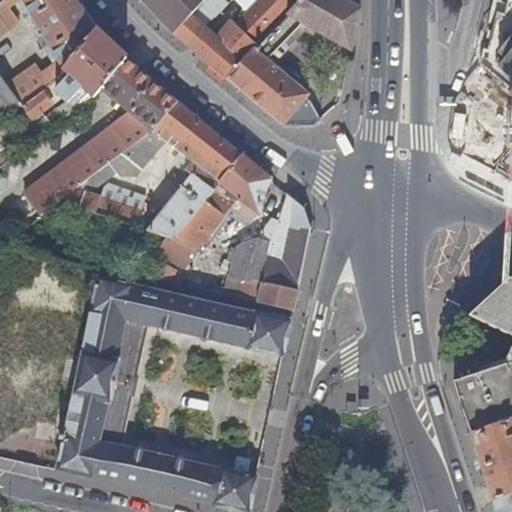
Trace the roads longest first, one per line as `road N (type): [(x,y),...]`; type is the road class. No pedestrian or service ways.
road 1 (tertiary): [(395,198),(324,178),(146,45),(113,0)]
road 2 (tertiary): [(395,198),(349,239),(321,316),(309,383)]
road 3 (secondary): [(405,0),(395,198)]
road 4 (secondary): [(405,345),(455,511)]
road 5 (secondary): [(395,198),(405,345)]
road 6 (tertiary): [(282,511),(309,383)]
road 7 (residential): [(395,198),(460,203),(511,226)]
